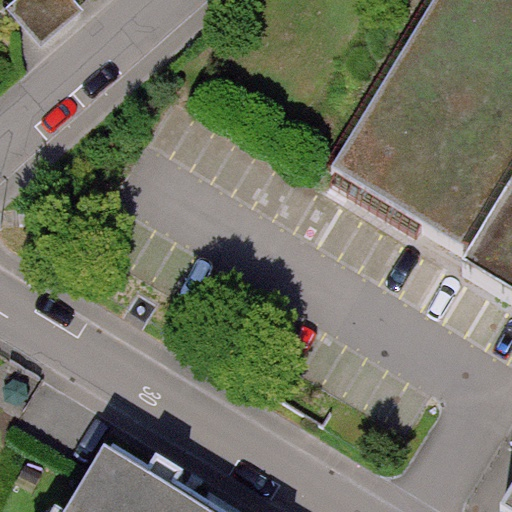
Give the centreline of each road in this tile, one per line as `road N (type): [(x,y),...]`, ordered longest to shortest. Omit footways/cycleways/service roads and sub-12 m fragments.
road 1 (residential): [(344,511),(0,311)]
road 2 (residential): [(160,0),(0,135)]
